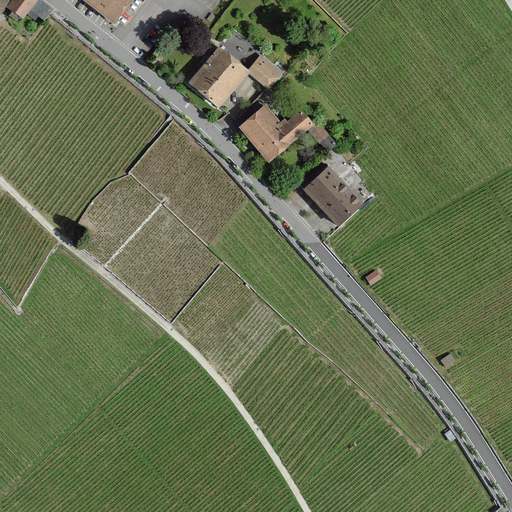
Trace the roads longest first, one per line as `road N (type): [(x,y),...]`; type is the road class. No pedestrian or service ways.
road 1 (tertiary): [(56,0),(255,177),(423,367),(511,494)]
road 2 (track): [(306,511),(196,355),(0,180)]
